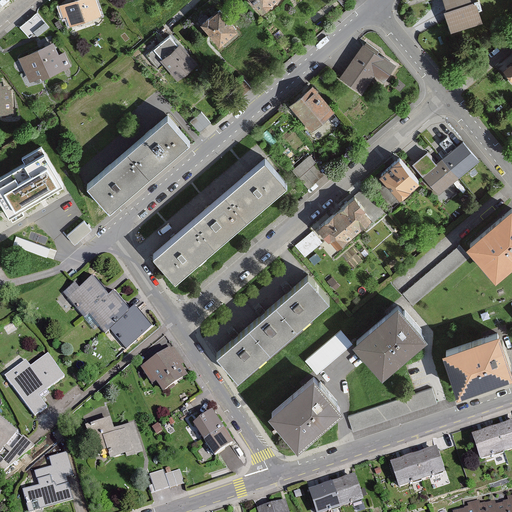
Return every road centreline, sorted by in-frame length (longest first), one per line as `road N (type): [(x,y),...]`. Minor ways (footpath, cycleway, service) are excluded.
road 1 (residential): [(175,321),(445,94)]
road 2 (residential): [(112,232),(378,6)]
road 3 (residential): [(271,477),(511,395)]
road 4 (residential): [(175,321),(271,477)]
